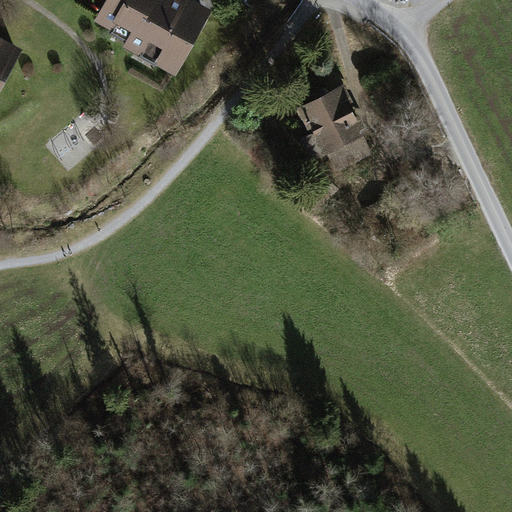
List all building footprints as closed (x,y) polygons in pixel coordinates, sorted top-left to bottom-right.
[(113,0),(112,3),(101,23),(114,30),(112,34),(127,42),(125,47),(177,76),(214,10),(195,0),(113,0)] [(0,92),(24,49),(0,36),(0,92)] [(388,67),(365,78),(375,98),(397,88),(388,67)] [(345,84),(296,109),(309,135),(298,140),(309,161),(329,151),(339,169),(371,153),(362,136),(370,132),(345,84)] [(338,191),(325,177),(304,195),(317,210),(338,191)] [(391,197),(367,210),(378,231),(402,217),(391,197)]
